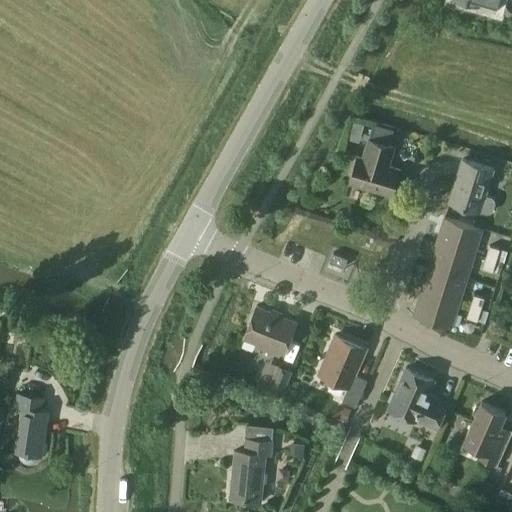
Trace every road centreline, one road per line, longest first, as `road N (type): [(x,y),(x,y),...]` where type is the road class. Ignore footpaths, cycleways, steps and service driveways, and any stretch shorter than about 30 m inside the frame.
road 1 (unclassified): [(235,256),(378,0)]
road 2 (tertiary): [(108,511),(115,418),(131,359),(187,234)]
road 3 (tertiary): [(187,234),(320,0)]
road 4 (residential): [(175,511),(183,375),(235,256)]
road 5 (residential): [(384,320),(235,256)]
road 6 (residential): [(511,387),(384,320)]
road 7 (residential): [(384,320),(424,193)]
